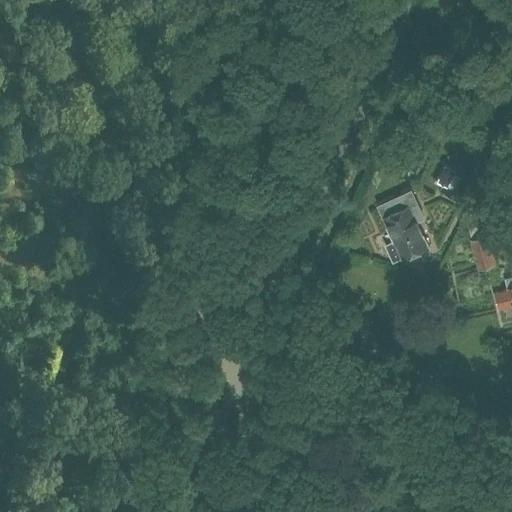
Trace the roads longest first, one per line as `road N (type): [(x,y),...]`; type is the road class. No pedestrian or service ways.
road 1 (tertiary): [(249,412),(64,0)]
road 2 (residential): [(511,422),(323,322),(295,330),(249,412)]
